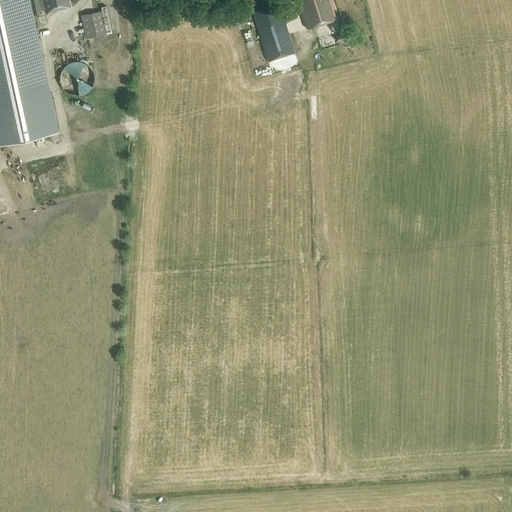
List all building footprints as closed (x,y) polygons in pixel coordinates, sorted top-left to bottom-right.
[(0,0),(0,143),(56,131),(26,0),(29,0),(33,14),(71,6),(69,0),(0,0)] [(330,0),(297,0),(307,28),(336,19),(330,0)] [(280,7),(254,15),(268,61),(295,52),(280,7)] [(86,38),(106,34),(101,11),(81,15),(86,38)] [(60,74),(59,77),(59,80),(60,83),(61,86),(63,89),(65,91),(68,93),(71,95),(74,95),(77,96),(80,95),(83,94),(86,93),(89,91),(91,89),(92,86),(93,83),(94,80),(94,77),(93,73),(92,70),(90,68),(88,65),(86,64),(83,62),(80,61),(77,61),(73,61),(70,62),(67,64),(65,66),(63,68),(61,71),(60,74)]
